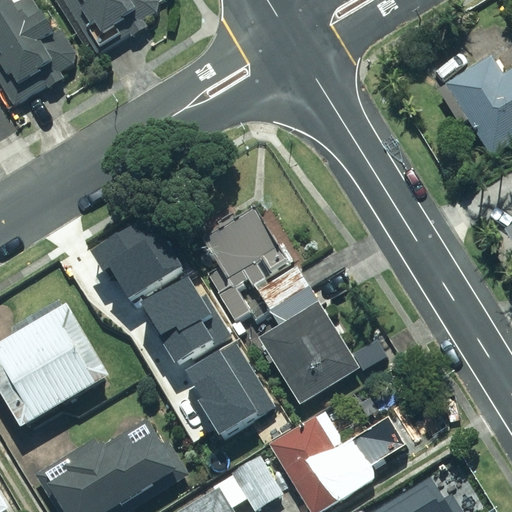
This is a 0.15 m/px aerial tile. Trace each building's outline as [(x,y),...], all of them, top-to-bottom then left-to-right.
[(10,0),(0,0),(0,87),(18,115),(82,74),(44,16),(27,27),(10,0)] [(57,0),(92,55),(137,27),(122,2),(125,0),(57,0)] [(511,146),(511,76),(509,78),(491,51),(439,85),(490,161),(511,146)] [(295,262),(256,203),(236,217),(275,276),(295,262)] [(118,272),(136,301),(191,267),(160,215),(98,253),(112,276),(118,272)] [(294,272),(255,296),(277,330),(256,344),(300,413),(360,374),(294,272)] [(145,311),(180,366),(235,333),(211,294),(205,297),(195,280),(145,311)] [(110,384),(65,310),(0,349),(0,411),(17,440),(110,384)] [(208,399),(204,401),(228,438),(280,406),(241,344),(192,374),(208,399)] [(350,455),(324,414),(267,451),(305,511),(329,511),(375,483),(355,452),(350,455)] [(69,511),(138,511),(190,480),(162,435),(123,459),(113,443),(51,482),(69,511)] [(234,511),(245,504),(250,511),(265,511),(285,499),(257,459),(214,489),(230,511),(234,511)] [(459,511),(451,499),(442,505),(427,481),(375,511),(459,511)] [(224,511),(215,498),(195,511),(224,511)]
